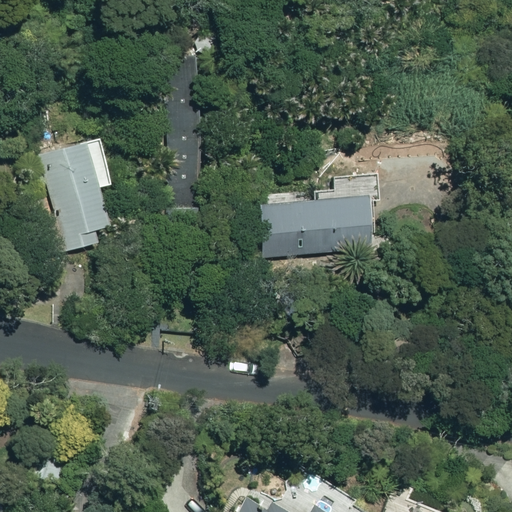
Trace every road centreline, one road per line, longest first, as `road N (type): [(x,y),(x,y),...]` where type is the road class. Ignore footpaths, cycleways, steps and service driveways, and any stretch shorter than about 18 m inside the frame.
road 1 (residential): [(0,343),(250,378),(511,428)]
road 2 (unknown): [(123,360),(74,511)]
